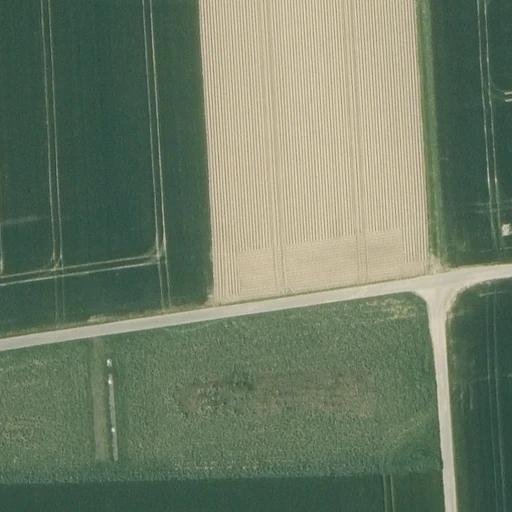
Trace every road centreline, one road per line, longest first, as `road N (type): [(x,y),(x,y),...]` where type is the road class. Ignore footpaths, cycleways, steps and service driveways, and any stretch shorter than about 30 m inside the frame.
road 1 (track): [(0,347),(511,273)]
road 2 (track): [(419,0),(450,511)]
